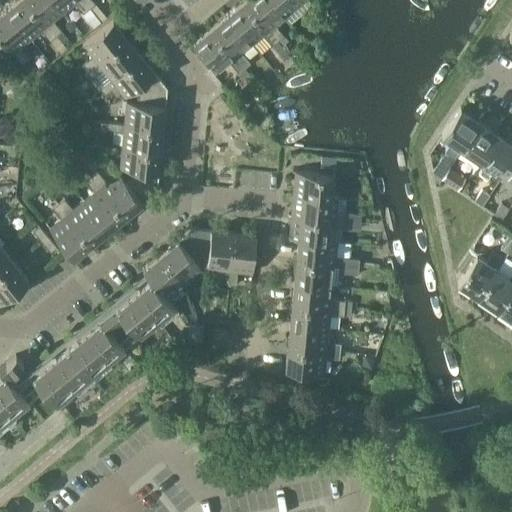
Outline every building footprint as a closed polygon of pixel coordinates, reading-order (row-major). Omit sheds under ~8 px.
[(27,0),(15,0),(6,8),(30,38),(41,30),(50,40),(56,35),(27,0)] [(54,0),(27,0),(56,35),(62,30),(53,20),(64,11),(54,0)] [(82,0),(54,0),(64,11),(75,2),(83,13),(89,8),(82,0)] [(244,0),(243,0),(228,13),(252,43),(263,34),(272,45),(278,40),(244,0)] [(272,0),(244,0),(278,40),(284,35),(275,24),(286,16),(272,0)] [(272,0),(286,16),(292,22),(308,8),(310,4),(310,1),(309,0),(305,0),(303,1),(302,0),(272,0)] [(30,38),(6,8),(0,12),(0,36),(22,63),(29,58),(20,47),(30,38)] [(228,13),(211,27),(244,67),(245,67),(250,62),(242,52),(252,43),(228,13)] [(81,65),(86,71),(127,37),(113,20),(82,44),(92,56),(81,65)] [(244,67),(211,27),(193,41),(218,71),(229,62),(242,77),(249,72),(245,67),(244,67)] [(105,93),(116,85),(146,60),(127,37),(86,71),(91,77),(95,74),(103,85),(100,87),(105,93)] [(133,90),(137,95),(167,86),(146,60),(116,85),(125,96),(133,90)] [(126,101),(124,123),(124,124),(163,127),(167,86),(137,95),(137,102),(126,101)] [(442,135),(463,149),(482,120),(462,106),(442,135)] [(463,149),(483,162),(502,134),(482,120),(463,149)] [(123,131),(122,145),(161,149),(163,127),(124,124),(124,123),(111,122),(110,130),(123,131)] [(483,162),(502,176),(511,161),(511,140),(502,134),(483,162)] [(130,168),(130,175),(157,190),(161,149),(122,145),(120,167),(130,168)] [(511,161),(502,176),(511,182),(511,161)] [(434,173),(442,178),(449,167),(442,162),(434,173)] [(295,170),(293,193),(332,196),(335,166),(321,165),(320,172),(295,170)] [(458,189),(466,177),(449,167),(442,178),(458,189)] [(98,170),(91,175),(125,216),(157,190),(130,175),(124,179),(118,171),(106,181),(98,170)] [(94,191),(83,199),(108,230),(125,216),(91,175),(85,180),(94,191)] [(474,199),(482,205),(490,194),(481,188),(474,199)] [(293,193),(291,214),(362,221),(362,214),(344,210),(344,211),(331,210),(332,196),(293,193)] [(64,198),(58,202),(91,243),(108,230),(83,199),(73,208),(64,198)] [(91,243),(58,202),(52,207),(61,218),(49,228),(74,258),(91,243)] [(494,212),(502,218),(509,207),(501,202),(494,212)] [(291,214),(289,236),(328,240),(329,226),(343,227),(343,228),(361,230),(362,221),(291,214)] [(0,218),(0,246),(1,245),(0,244),(0,228),(3,226),(9,220),(5,215),(0,218)] [(40,224),(33,229),(42,240),(48,235),(40,224)] [(234,231),(211,229),(193,227),(178,239),(202,267),(206,266),(207,266),(207,268),(230,270),(234,231)] [(256,233),(234,231),(230,270),(228,284),(236,284),(237,271),(252,272),(256,233)] [(500,247),(508,253),(511,246),(511,231),(500,247)] [(48,235),(42,240),(51,251),(57,246),(48,235)] [(298,237),(296,259),(355,265),(358,265),(359,258),(356,257),(349,257),(336,255),(337,241),(328,240),(298,237)] [(178,239),(161,253),(185,283),(203,269),(202,267),(178,239)] [(0,246),(0,274),(15,262),(1,245),(0,246)] [(161,253),(143,268),(150,276),(168,297),(185,283),(161,253)] [(458,282),(479,296),(498,267),(478,254),(458,282)] [(296,259),(294,281),(333,285),(339,285),(340,271),(348,272),(355,272),(358,273),(358,265),(355,265),(296,259)] [(15,262),(0,274),(0,303),(29,280),(15,262)] [(479,296),(498,309),(511,289),(511,271),(510,275),(498,267),(479,296)] [(150,276),(131,292),(156,322),(176,306),(168,297),(150,276)] [(294,281),(292,302),(351,308),(352,300),(331,298),(333,285),(294,281)] [(511,289),(498,309),(511,318),(511,289)] [(156,322),(131,292),(112,307),(123,319),(126,317),(140,335),(156,322)] [(292,302),(290,324),(329,328),(330,314),(344,315),(351,316),(351,308),(292,302)] [(101,317),(85,330),(110,360),(125,347),(101,317)] [(189,324),(188,340),(202,341),(203,325),(189,324)] [(290,324),(288,345),(340,350),(341,343),(327,341),(329,328),(290,324)] [(85,330),(67,344),(92,374),(110,360),(85,330)] [(67,344),(50,358),(74,388),(92,374),(67,344)] [(340,350),(288,345),(285,368),(287,368),(324,372),(326,357),(339,358),(340,350)] [(6,363),(13,372),(23,364),(16,354),(6,363)] [(74,388),(50,358),(32,373),(57,403),(74,388)] [(306,370),(287,368),(286,375),(305,377),(306,370)] [(5,370),(0,374),(0,399),(12,415),(30,400),(5,370)] [(0,424),(12,415),(0,399),(0,424)]
